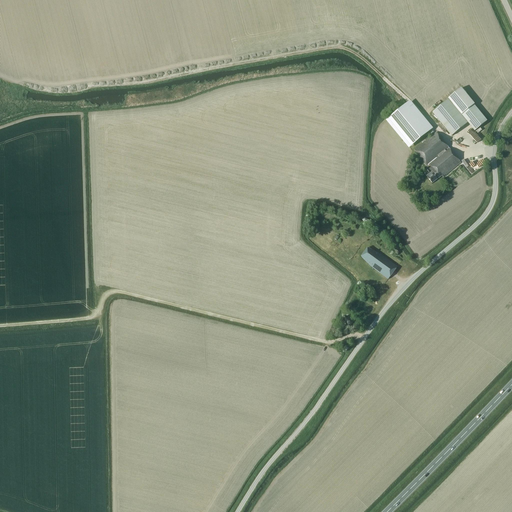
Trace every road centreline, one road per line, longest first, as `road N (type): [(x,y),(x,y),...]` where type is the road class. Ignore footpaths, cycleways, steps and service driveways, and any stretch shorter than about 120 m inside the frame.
road 1 (unclassified): [(236,511),(383,310),(487,212),(497,140),(511,111)]
road 2 (trunk): [(385,511),(511,384)]
